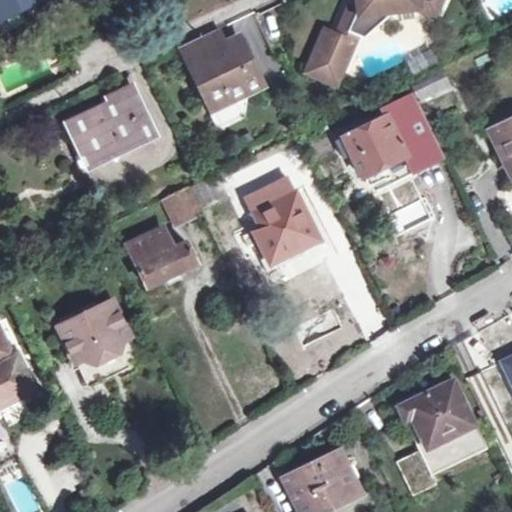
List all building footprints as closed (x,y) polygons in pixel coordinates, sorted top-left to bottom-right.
[(0,0),(0,19),(17,11),(25,27),(41,18),(33,3),(38,0),(0,0)] [(357,0),(359,10),(349,32),(364,39),(391,14),(414,10),(433,18),(441,0),(357,0)] [(349,32),(359,10),(348,11),(336,36),(345,40),(356,45),(364,39),(349,32)] [(183,47),(192,65),(224,49),(215,31),(183,47)] [(336,86),(356,45),(345,40),(336,36),(326,32),(306,73),(336,86)] [(237,53),(244,50),(240,42),(233,45),(237,53)] [(263,88),(244,50),(237,53),(233,45),(224,49),(192,65),(204,89),(211,102),(228,94),(232,103),(240,99),(263,88)] [(422,102),(449,89),(440,71),(413,85),(422,102)] [(211,102),(204,89),(197,92),(212,122),(221,126),(237,117),(240,99),(232,103),(215,110),(211,102)] [(65,122),(83,157),(118,141),(123,151),(156,135),(135,90),(65,122)] [(365,177),(380,171),(382,176),(385,175),(388,182),(394,178),(396,181),(444,157),(413,93),(382,108),(385,116),(342,137),(363,179),(365,177)] [(215,110),(232,103),(228,94),(211,102),(215,110)] [(511,177),(511,176),(511,121),(490,132),(511,177)] [(118,141),(83,157),(87,168),(123,151),(118,141)] [(382,176),(380,171),(365,177),(371,189),(388,182),(385,175),(382,176)] [(203,209),(227,197),(217,177),(192,190),(203,209)] [(295,192),(293,193),(286,181),(245,201),(259,228),(242,237),(248,248),(253,245),(267,273),(286,264),(284,259),(319,242),(295,192)] [(176,228),(199,217),(186,193),(164,203),(176,228)] [(183,239),(168,247),(158,226),(124,243),(148,289),(196,266),(183,239)] [(18,302),(43,293),(33,267),(12,275),(17,289),(13,291),(18,302)] [(77,329),(61,337),(86,390),(141,364),(112,304),(74,322),(77,329)] [(0,335),(5,333),(0,321),(0,409),(5,407),(9,416),(29,405),(25,397),(37,390),(19,354),(16,355),(10,341),(0,346),(0,335)] [(77,329),(74,322),(57,330),(61,337),(77,329)] [(0,346),(10,341),(5,333),(0,335),(0,346)] [(511,384),(511,359),(502,364),(511,384)] [(454,384),(406,407),(413,420),(426,450),(396,464),(413,496),(436,485),(432,477),(486,450),(454,384)] [(413,420),(406,407),(399,410),(406,424),(413,420)] [(336,498),(357,488),(343,459),(289,486),(301,511),(323,511),(339,504),(336,498)] [(78,492),(87,511),(110,511),(97,483),(78,492)] [(359,494),(357,488),(336,498),(339,504),(359,494)]
